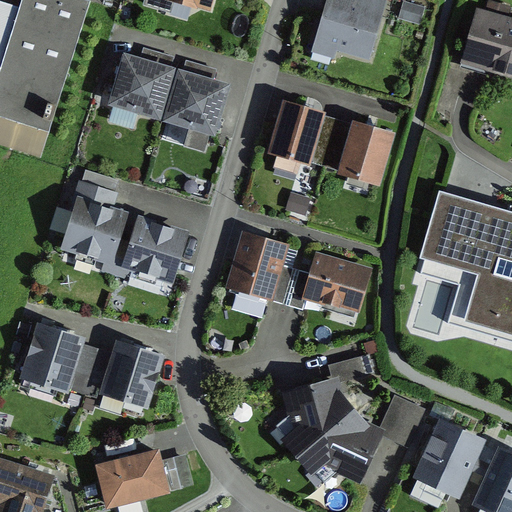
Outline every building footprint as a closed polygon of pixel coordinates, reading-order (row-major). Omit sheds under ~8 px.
[(89,3),(77,0),(20,0),(0,68),(0,118),(47,133),(89,3)] [(161,0),(211,14),(215,0),(161,0)] [(389,1),(387,0),(351,0),(350,5),(330,0),(326,0),(312,56),(336,61),(338,54),(369,64),(389,1)] [(511,22),(477,14),(463,67),(511,78),(511,22)] [(228,87),(119,58),(105,109),(212,140),(228,87)] [(396,136),(281,105),(265,156),(378,189),(396,136)] [(110,192),(81,182),(60,248),(171,284),(188,232),(106,205),(110,192)] [(451,321),(511,338),(511,210),(441,191),(419,273),(461,284),(451,321)] [(289,247),(242,233),(226,289),(272,303),(289,247)] [(372,270),(315,255),(303,299),(359,315),(372,270)] [(110,349),(35,323),(18,380),(66,396),(72,385),(144,411),(162,356),(114,343),(110,349)] [(321,465),(360,485),(382,433),(368,427),(337,393),(334,379),(281,393),(293,428),(280,442),(307,477),(321,465)] [(485,441),(438,420),(411,480),(457,504),(485,441)] [(156,450),(93,467),(103,510),(194,487),(186,456),(159,461),(156,450)] [(511,511),(511,457),(500,452),(471,511),(473,511),(511,511)] [(42,511),(54,478),(0,461),(0,511),(42,511)]
